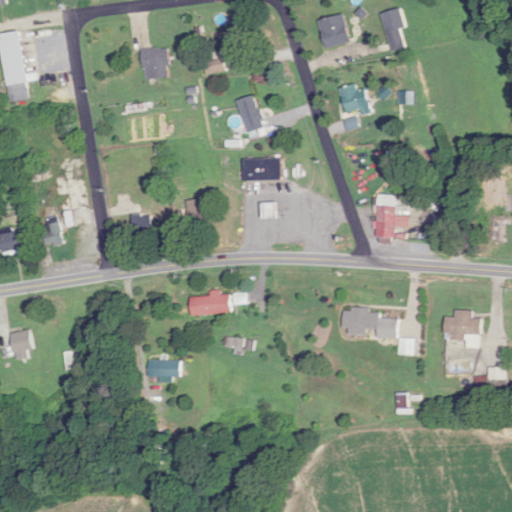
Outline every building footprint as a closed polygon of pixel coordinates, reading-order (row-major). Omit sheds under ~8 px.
[(385,14),(394,51),(408,48),(403,30),(409,28),(404,9),(385,14)] [(353,42),(347,14),(322,20),(328,48),(353,42)] [(232,58),(250,53),(243,28),(225,33),(232,58)] [(2,36),(12,102),(33,99),(23,33),(2,36)] [(144,49),(147,79),(173,77),(171,46),(144,49)] [(210,75),(229,70),(226,58),(207,63),(210,75)] [(368,88),(362,90),(359,83),(342,89),(350,113),(374,106),(368,88)] [(242,99),(248,132),(266,129),(260,96),(242,99)] [(247,180),(284,180),(284,158),(247,158),(247,180)] [(76,178),(78,198),(88,197),(86,177),(76,178)] [(411,227),(411,216),(399,216),(399,195),(379,194),(378,242),(397,243),(398,227),(411,227)] [(190,200),(191,229),(210,228),(209,199),(190,200)] [(69,212),(70,225),(92,223),(90,209),(69,212)] [(155,215),(135,216),(136,236),(156,235),(155,215)] [(45,223),(48,247),(66,244),(62,220),(45,223)] [(28,251),(22,227),(0,232),(0,246),(3,258),(28,251)] [(196,316),(236,313),(235,294),(225,295),(225,290),(213,291),(214,296),(194,297),(196,316)] [(401,319),(383,319),(383,310),(348,309),(347,333),(380,334),(380,338),(401,339),(401,319)] [(484,341),(485,319),(475,318),(475,311),(459,310),(458,317),(448,317),(447,340),(484,341)] [(32,358),(32,349),(36,349),(35,330),(16,331),(17,359),(32,358)] [(70,368),(78,368),(78,355),(70,356),(70,368)] [(151,376),(184,376),(184,360),(151,360),(151,376)]
